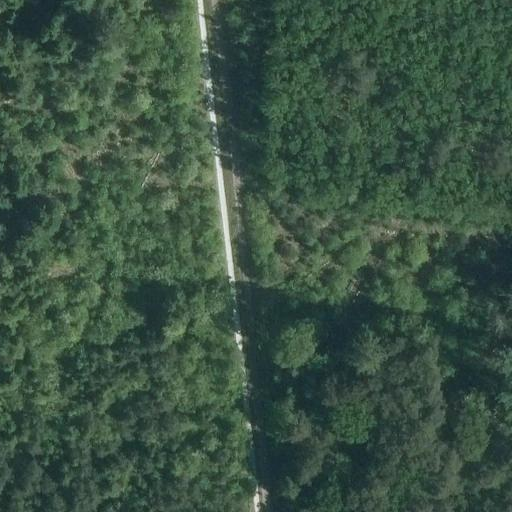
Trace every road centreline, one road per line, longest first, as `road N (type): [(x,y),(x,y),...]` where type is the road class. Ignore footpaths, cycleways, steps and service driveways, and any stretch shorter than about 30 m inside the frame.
road 1 (track): [(214,0),(266,511)]
road 2 (track): [(511,317),(248,297)]
